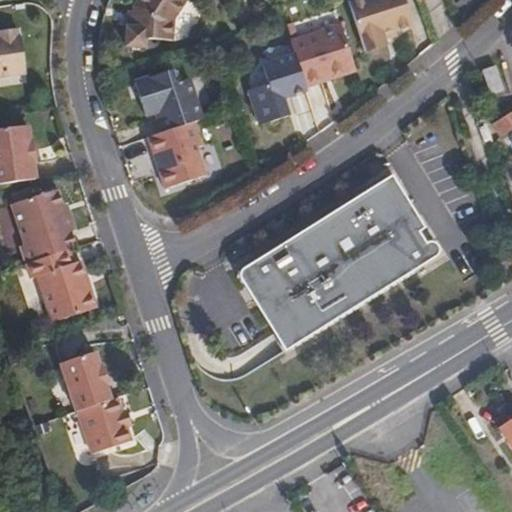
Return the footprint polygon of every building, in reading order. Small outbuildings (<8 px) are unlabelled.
[(166,43),(174,23),(193,9),(187,0),(137,0),(129,5),(129,12),(129,29),(121,28),(121,49),(142,51),(142,42),(166,43)] [(412,27),(403,0),(358,0),(347,3),(352,17),(363,53),(385,46),(385,41),(383,35),(393,33),(412,27)] [(129,29),(129,12),(121,12),(121,28),(129,29)] [(349,73),(346,66),(353,63),(340,24),(289,41),(293,54),(302,80),(327,72),(329,79),(349,73)] [(0,73),(25,70),(18,26),(0,29),(0,73)] [(302,80),(293,54),(261,65),(268,86),(246,92),(259,129),(288,119),(282,100),(290,98),(306,93),(304,87),(302,80)] [(356,70),(353,63),(346,66),(349,73),(356,70)] [(498,68),(486,72),(495,98),(507,94),(498,68)] [(199,121),(186,78),(175,83),(169,71),(132,82),(143,117),(151,115),(158,112),(160,120),(165,132),(192,124),(199,121)] [(304,87),(329,79),(327,72),(302,80),(304,87)] [(295,117),(290,98),(282,100),(288,119),(295,117)] [(160,120),(158,112),(151,115),(153,122),(160,120)] [(511,132),(511,114),(490,128),(486,132),(490,147),(511,132)] [(202,177),(194,150),(198,148),(192,124),(165,132),(145,138),(150,154),(155,152),(161,170),(156,171),(162,190),(202,177)] [(31,164),(29,163),(26,143),(29,143),(28,128),(0,131),(0,185),(34,181),(33,169),(31,164)] [(37,168),(34,143),(29,143),(26,143),(29,163),(31,164),(33,169),(37,168)] [(161,170),(155,152),(150,154),(156,171),(161,170)] [(426,244),(421,236),(426,233),(408,200),(413,196),(405,183),(399,187),(394,179),(355,202),(404,281),(437,260),(441,254),(441,248),(437,244),(434,244),(426,244)] [(75,248),(56,190),(12,204),(26,247),(21,249),(26,264),(66,251),(75,248)] [(309,338),(404,281),(355,202),(261,259),(309,338)] [(96,310),(88,286),(83,287),(75,262),(71,264),(66,251),(26,264),(31,280),(37,279),(51,324),(96,310)] [(309,338),(261,259),(243,270),(240,274),(241,281),(245,286),(249,287),(256,285),(290,349),(309,338)] [(88,286),(80,261),(75,262),(83,287),(88,286)] [(110,402),(106,388),(109,388),(102,366),(100,366),(95,355),(59,365),(75,413),(78,412),(110,402)] [(128,435),(126,428),(123,430),(119,416),(121,412),(116,400),(110,402),(78,412),(92,457),(131,445),(128,435)] [(133,434),(125,411),(121,412),(119,416),(123,430),(126,428),(128,435),(133,434)] [(511,422),(501,431),(511,447),(511,422)] [(511,511),(511,495),(506,487),(497,494),(509,511),(511,511)]
